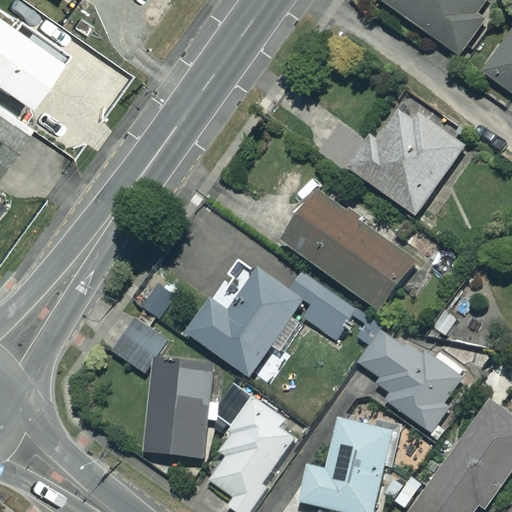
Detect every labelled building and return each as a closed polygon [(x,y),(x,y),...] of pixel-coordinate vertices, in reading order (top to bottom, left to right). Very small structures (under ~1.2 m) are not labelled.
[(490,0),(376,0),(461,56),(483,23),(478,19),(490,0)] [(12,22),(0,14),(0,89),(21,104),(60,49),(15,18),(12,22)] [(511,35),(484,77),(511,95),(511,35)] [(438,116),(407,94),(372,144),(344,125),(325,152),(417,216),(465,147),(432,124),(438,116)] [(0,167),(23,134),(0,117),(0,167)] [(415,261),(319,193),(284,244),(380,312),(415,261)] [(285,354),(305,325),(335,346),(360,310),(304,271),(300,277),(282,266),(273,280),(247,262),(218,305),(211,300),(187,334),(250,377),(273,345),(285,354)] [(182,286),(160,269),(136,301),(158,318),(182,286)] [(469,323),(448,311),(436,331),(456,344),(469,323)] [(384,400),(442,444),(450,434),(440,426),(455,407),(447,401),(469,372),(438,349),(431,358),(408,341),(404,345),(370,319),(358,336),(371,346),(359,362),(379,378),(373,386),(387,396),(384,400)] [(166,338),(136,320),(115,354),(145,372),(166,338)] [(214,365),(154,361),(147,456),(208,460),(214,365)] [(254,397),(229,432),(234,436),(221,455),(227,459),(211,481),(235,498),(228,507),(235,511),(250,511),(266,490),(262,487),(302,431),(254,397)] [(418,495),(412,490),(396,511),(473,511),(479,504),(484,507),(511,466),(511,415),(484,397),(418,495)] [(373,511),(395,436),(341,420),(326,472),(310,467),(300,501),(337,511),(373,511)]
